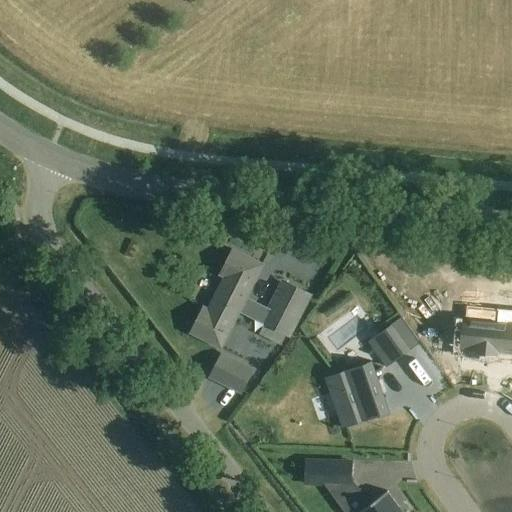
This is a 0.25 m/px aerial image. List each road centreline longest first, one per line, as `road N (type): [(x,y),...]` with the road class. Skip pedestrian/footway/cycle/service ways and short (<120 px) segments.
road 1 (tertiary): [(511,223),(195,195),(49,158)]
road 2 (unclassified): [(261,511),(40,231),(34,210),(49,158)]
road 3 (residential): [(463,511),(432,465),(434,431),(470,405),(511,419)]
